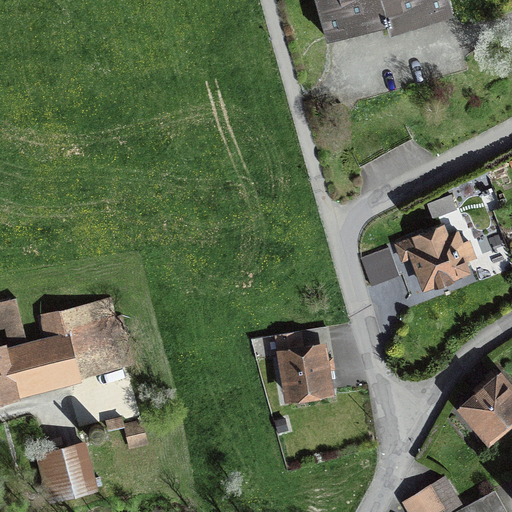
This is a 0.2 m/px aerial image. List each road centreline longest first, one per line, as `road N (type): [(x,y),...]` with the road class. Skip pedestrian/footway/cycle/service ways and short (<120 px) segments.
road 1 (residential): [(511,132),(331,227),(396,454)]
road 2 (residential): [(396,454),(412,403),(466,343),(511,318)]
